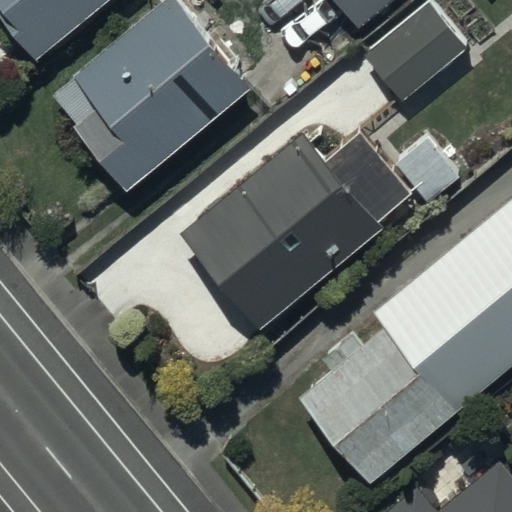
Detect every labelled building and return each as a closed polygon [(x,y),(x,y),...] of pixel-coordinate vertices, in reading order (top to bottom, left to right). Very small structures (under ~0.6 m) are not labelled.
[(5,0),(15,12),(7,18),(38,56),(108,0),(5,0)] [(259,91),(182,0),(177,0),(82,78),(85,82),(60,103),(135,193),(259,91)] [(350,0),(360,12),(374,0),(350,0)] [(406,87),(468,35),(439,0),(414,0),(366,39),(406,87)] [(305,110),(181,212),(261,309),(385,207),(381,201),(411,176),(361,115),(330,141),(305,110)] [(386,307),(301,377),(372,462),(511,345),(511,178),(375,293),(386,307)] [(419,471),(368,511),(511,511),(511,460),(500,446),(440,496),(419,471)]
